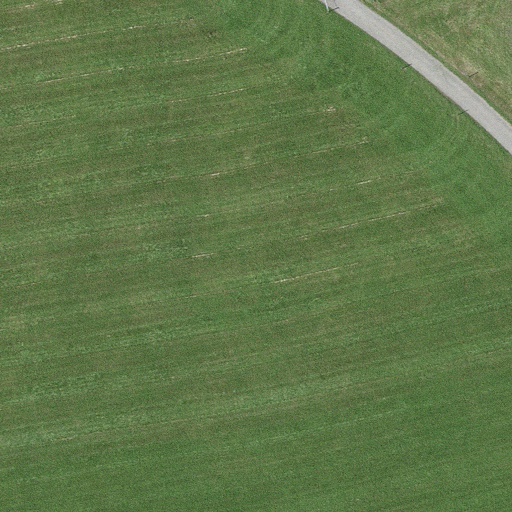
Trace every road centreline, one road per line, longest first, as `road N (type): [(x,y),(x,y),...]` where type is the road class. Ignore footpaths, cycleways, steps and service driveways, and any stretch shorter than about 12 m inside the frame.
road 1 (track): [(0,133),(279,0)]
road 2 (track): [(334,0),(511,142)]
